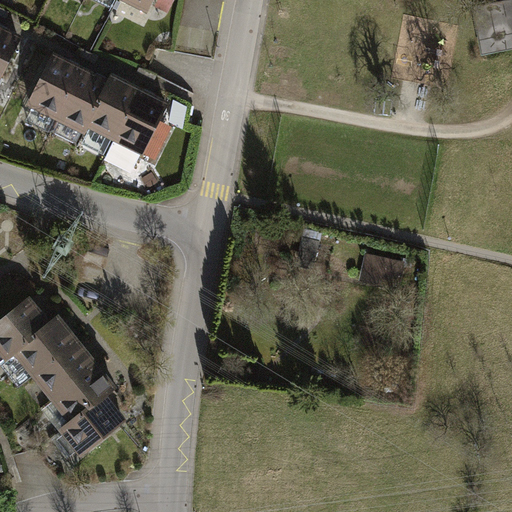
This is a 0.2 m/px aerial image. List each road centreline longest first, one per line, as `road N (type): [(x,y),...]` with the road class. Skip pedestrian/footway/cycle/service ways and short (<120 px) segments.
road 1 (track): [(234,95),(420,128),(484,132),(511,122)]
road 2 (residential): [(208,230),(173,493)]
road 3 (residential): [(252,0),(208,230)]
road 4 (residential): [(0,177),(208,230)]
road 5 (residential): [(32,511),(173,493)]
